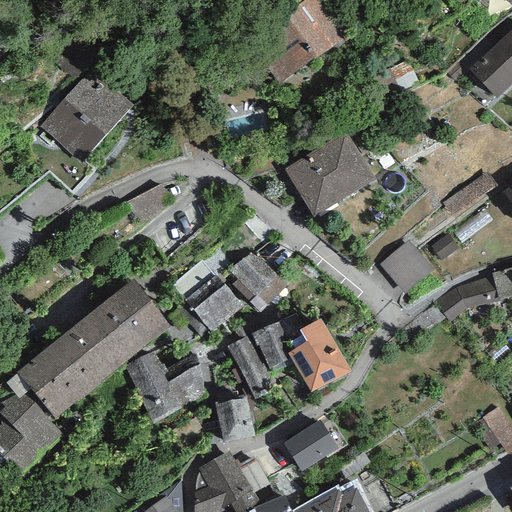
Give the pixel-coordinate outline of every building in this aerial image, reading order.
[(345,37),(318,0),(305,0),(247,42),(278,85),(345,37)] [(511,29),(468,68),(495,98),(511,83),(511,29)] [(401,90),(422,82),(413,60),(393,68),(401,90)] [(92,69),(40,127),(82,164),(134,106),(92,69)] [(346,132),(284,169),(313,217),(375,180),(346,132)] [(486,174),(441,204),(451,218),(496,188),(486,174)] [(511,184),(502,192),(511,204),(511,184)] [(161,187),(126,204),(142,225),(172,200),(161,187)] [(458,250),(448,236),(431,249),(442,263),(458,250)] [(407,243),(379,267),(406,298),(434,274),(407,243)] [(237,279),(231,284),(260,313),(286,286),(260,258),(251,253),(229,270),(237,279)] [(511,266),(492,273),(492,276),(499,302),(511,299),(511,266)] [(211,333),(244,305),(217,274),(184,301),(187,304),(178,311),(201,338),(210,331),(211,333)] [(436,302),(449,323),(466,308),(499,302),(492,276),(456,288),(436,302)] [(170,326),(134,279),(17,373),(31,389),(51,414),(55,419),(170,326)] [(292,351),(287,354),(290,359),(311,392),(352,372),(320,319),(299,330),(307,341),(292,351)] [(278,323),(252,334),(256,346),(259,345),(269,369),(290,359),(287,354),(292,351),(278,323)] [(246,336),(226,346),(254,399),(274,389),(246,336)] [(125,366),(153,424),(205,395),(194,353),(166,369),(163,363),(161,364),(154,352),(125,366)] [(17,373),(6,382),(16,395),(19,398),(31,389),(17,373)] [(0,456),(20,478),(62,433),(47,419),(51,414),(31,389),(19,398),(16,395),(0,404),(0,413),(7,420),(0,426),(0,456)] [(246,399),(214,405),(223,443),(254,436),(246,399)] [(511,453),(511,428),(498,407),(471,425),(489,451),(500,444),(508,456),(511,453)] [(283,444),(301,472),(338,448),(319,420),(283,444)] [(194,492),(194,511),(222,511),(224,511),(223,508),(231,504),(234,511),(245,511),(261,505),(229,452),(198,469),(199,473),(197,477),(196,482),(195,487),(196,492),(194,492)] [(373,511),(357,479),(339,488),(338,484),(292,510),(293,511),(373,511)] [(183,511),(181,481),(134,511),(183,511)] [(291,511),(284,495),(261,505),(245,511),(291,511)]
